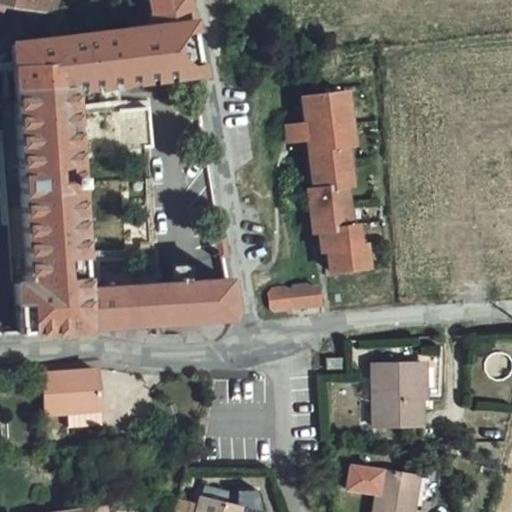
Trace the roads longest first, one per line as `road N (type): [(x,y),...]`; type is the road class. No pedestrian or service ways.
road 1 (residential): [(211,0),(259,345)]
road 2 (residential): [(0,346),(259,345)]
road 3 (residential): [(291,344),(355,325),(511,315)]
road 4 (residential): [(305,511),(293,461),(291,344)]
